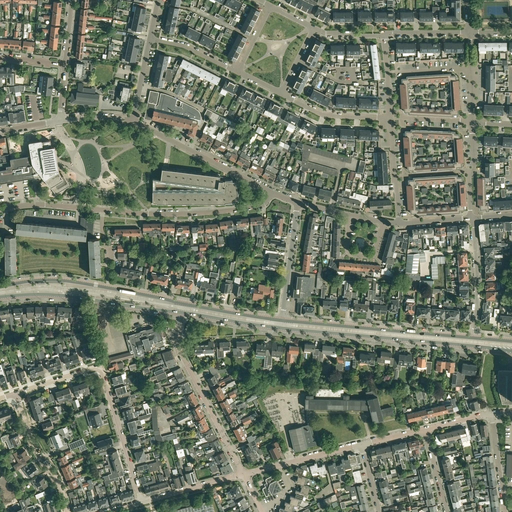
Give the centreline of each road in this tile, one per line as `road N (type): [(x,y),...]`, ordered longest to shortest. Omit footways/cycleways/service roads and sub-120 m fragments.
road 1 (residential): [(0,209),(189,213),(256,206),(271,193)]
road 2 (primary): [(280,328),(511,351)]
road 3 (primary): [(473,338),(281,320)]
road 4 (primary): [(183,304),(65,280),(0,287)]
road 5 (primary): [(0,296),(59,295),(182,312)]
road 6 (unclassified): [(243,474),(181,356),(182,312)]
road 7 (residential): [(271,193),(132,121)]
road 8 (residential): [(141,501),(99,368)]
road 9 (residential): [(66,511),(16,393)]
road 10 (residential): [(473,338),(471,218)]
